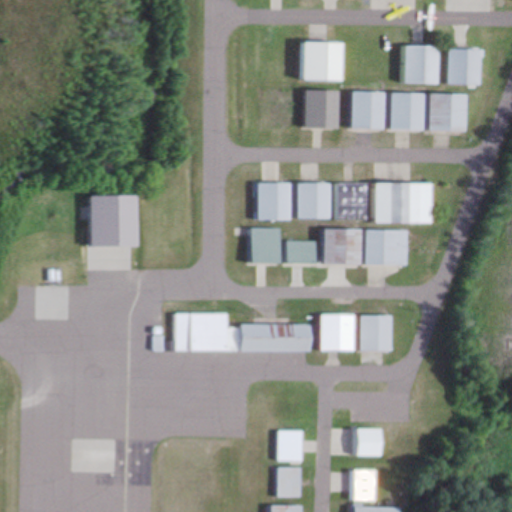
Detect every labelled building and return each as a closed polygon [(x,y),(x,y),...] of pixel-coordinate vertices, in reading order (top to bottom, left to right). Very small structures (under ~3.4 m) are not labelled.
[(289,83),(331,83),(331,44),(289,44),(289,83)] [(438,50),(438,47),(395,47),(394,85),(473,86),(473,50),(438,50)] [(296,92),(296,129),(331,129),(331,92),(296,92)] [(461,132),(462,95),(343,93),(343,129),(461,132)] [(426,184),(250,184),(250,222),(426,222),(426,184)] [(94,249),(141,249),(141,198),(94,198),(94,249)] [(355,266),(355,230),(314,229),(314,242),(278,242),(278,229),(242,229),(242,265),(355,266)] [(402,266),(402,230),(358,230),(358,266),(402,266)] [(167,352),(307,352),(307,325),(221,324),(221,314),(167,313),(167,352)] [(312,351),(347,351),(347,315),(312,315),(312,351)] [(352,351),(386,351),(386,316),(352,316),(352,351)] [(378,429),(346,429),(346,456),(378,456),(378,429)] [(272,431),(272,461),(300,461),(300,431),(272,431)] [(297,467),(272,467),(272,497),(297,497),(297,467)] [(347,501),(372,501),(372,471),(334,470),(334,491),(347,491),(347,501)]
